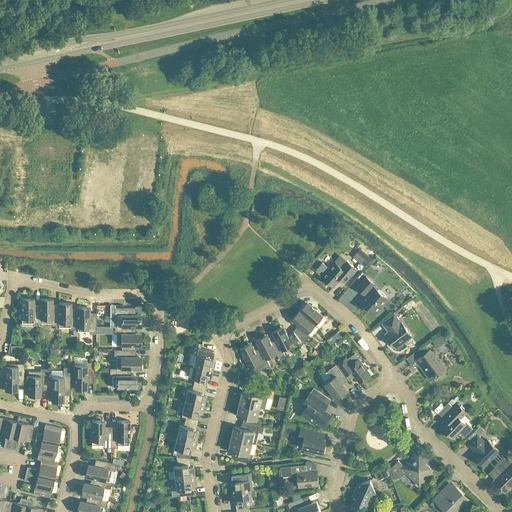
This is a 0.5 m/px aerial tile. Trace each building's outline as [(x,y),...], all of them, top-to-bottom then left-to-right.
[(0,197),(4,198),(5,180),(10,180),(11,156),(0,155),(0,197)] [(344,283),(356,270),(346,261),(345,263),(340,258),(336,263),(335,262),(329,269),(322,262),(315,271),(333,286),(340,279),(344,283)] [(363,258),(359,263),(365,268),(369,263),(363,258)] [(389,300),(373,286),(375,285),(366,277),(356,288),(365,295),(358,303),(368,312),(370,310),(375,315),(389,300)] [(40,307),(34,307),(34,299),(21,298),(21,319),(21,323),(33,323),(33,326),(40,326),(40,323),(40,307)] [(59,307),(58,307),(53,307),(53,299),(40,299),(40,307),(40,323),(52,323),(52,326),(55,326),(55,330),(58,330),(58,327),(59,307)] [(323,316),(307,302),(299,311),(315,325),(323,316)] [(77,330),(77,311),(71,311),(71,303),(58,303),(58,307),(59,307),(58,327),(70,327),(70,330),(77,330)] [(96,327),(96,313),(90,313),(90,307),(77,307),(77,311),(77,330),(77,332),(89,332),(89,334),(96,334),(96,327)] [(141,328),(141,315),(135,315),(135,308),(114,308),(114,315),(117,315),(117,327),(133,327),(141,328)] [(308,334),(315,325),(299,311),(291,320),(299,327),(294,332),(303,344),(310,336),(308,334)] [(411,336),(401,323),(400,323),(394,315),(383,323),(389,332),(385,335),(394,347),(400,342),(403,343),(411,336)] [(303,344),(294,332),(288,336),(283,326),(272,332),(277,341),(283,351),(291,347),(293,352),(299,348),(304,354),(309,351),(303,344)] [(141,346),(141,333),(133,333),(133,327),(117,327),(114,327),(114,334),(117,334),(117,346),(141,346)] [(330,345),(341,337),(338,332),(327,340),(330,345)] [(443,334),(438,337),(442,343),(446,339),(443,334)] [(283,351),(277,341),(272,344),(267,335),(256,340),(261,350),(266,359),(276,354),(280,360),(286,357),(283,351)] [(270,366),(266,359),(261,350),(256,352),(251,343),(240,349),(250,368),(254,366),(257,372),(270,366)] [(212,361),(214,352),(194,347),(193,353),(196,354),(193,366),(212,370),(215,361),(212,361)] [(444,370),(429,350),(424,354),(420,348),(406,358),(412,367),(420,366),(430,380),(444,370)] [(141,369),(141,357),(135,357),(135,350),(114,350),(114,357),(116,357),(116,368),(129,369),(141,369)] [(94,383),(94,362),(94,358),(89,358),(89,362),(86,362),(86,365),(74,365),(74,369),(74,390),(87,390),(87,383),(94,383)] [(371,375),(359,359),(351,364),(346,358),(337,364),(346,376),(351,372),(359,383),(371,375)] [(24,385),(24,364),(17,364),(17,366),(5,366),(5,391),(17,391),(17,385),(24,385)] [(347,391),(340,381),(345,378),(335,365),(327,371),(332,378),(325,384),(337,399),(347,391)] [(210,379),(212,370),(193,366),(190,378),(194,379),(193,384),(206,387),(208,378),(210,379)] [(70,395),(70,374),(70,368),(63,368),(63,377),(51,377),(51,402),(64,402),(64,395),(70,395)] [(137,388),(137,375),(129,375),(129,369),(116,368),(110,368),(110,376),(112,376),(112,388),(137,388)] [(47,390),(47,369),(40,369),(40,372),(28,372),(28,396),(41,396),(41,390),(47,390)] [(204,396),(206,387),(193,384),(192,390),(188,389),(185,401),(204,406),(206,397),(204,396)] [(259,408),(265,409),(267,397),(266,397),(267,391),(255,388),(253,394),(243,391),(240,403),(259,408)] [(313,388),(305,400),(309,403),(301,415),(315,424),(316,422),(323,426),(331,415),(320,408),(328,397),(313,388)] [(202,415),(204,406),(185,401),(181,417),(185,418),(185,420),(197,423),(199,414),(202,415)] [(257,420),(259,408),(240,403),(237,415),(248,418),(246,423),(259,426),(260,420),(257,420)] [(466,424),(460,419),(466,413),(457,404),(446,414),(451,419),(442,428),(452,438),(458,432),(464,437),(472,429),(467,423),(466,424)] [(10,449),(16,421),(0,417),(0,435),(6,436),(3,448),(10,449)] [(195,432),(197,423),(185,420),(183,426),(179,425),(177,437),(196,441),(198,432),(195,432)] [(30,442),(34,425),(16,421),(10,449),(16,451),(19,439),(30,442)] [(110,448),(110,427),(104,427),(104,421),(91,421),(91,441),(91,445),(103,445),(103,448),(108,448),(110,448)] [(129,445),(129,421),(117,421),(117,427),(110,427),(110,448),(110,452),(113,452),(113,448),(117,448),(117,445),(129,445)] [(264,427),(259,426),(246,423),(245,429),(234,426),(232,438),(251,443),(256,444),(259,432),(262,433),(264,427)] [(58,445),(61,428),(45,424),(42,435),(37,434),(35,440),(58,445)] [(498,451),(487,440),(485,442),(478,436),(483,432),(479,427),(468,438),(471,440),(468,444),(476,452),(472,455),(484,466),(498,451)] [(323,452),(326,440),(324,440),(325,434),(301,428),(298,439),(304,440),(301,453),(316,456),(317,451),(323,452)] [(194,450),(196,441),(177,437),(174,449),(173,453),(173,454),(176,455),(176,458),(189,458),(191,450),(194,450)] [(248,455),(251,443),(232,438),(229,450),(240,453),(238,458),(247,460),(251,460),(252,455),(248,455)] [(54,462),(58,445),(35,440),(34,447),(39,448),(37,459),(41,460),(54,462)] [(433,471),(425,463),(427,460),(419,451),(409,461),(409,462),(404,467),(398,461),(390,468),(395,479),(401,476),(406,472),(408,474),(411,474),(415,479),(415,484),(417,487),(420,487),(422,484),(422,481),(433,471)] [(511,454),(506,459),(504,458),(495,466),(502,472),(493,481),(505,493),(511,486),(511,485),(511,454)] [(194,476),(193,467),(190,467),(189,458),(176,458),(177,466),(173,466),(174,471),(168,472),(169,479),(175,479),(194,476)] [(115,467),(116,464),(112,463),(95,459),(94,466),(88,464),(85,477),(93,479),(109,482),(112,471),(114,471),(115,467)] [(54,480),(58,463),(54,462),(41,460),(39,470),(27,467),(25,474),(54,480)] [(319,485),(317,470),(307,471),(307,465),(281,468),(281,469),(279,470),(279,474),(281,473),(281,475),(283,477),(291,476),(294,481),(298,481),(299,487),(319,485)] [(388,476),(385,468),(374,472),(377,480),(388,476)] [(248,471),(231,473),(233,484),(230,485),(231,494),(253,491),(253,490),(251,479),(252,478),(252,473),(248,473),(248,471)] [(50,497),(54,480),(25,474),(24,480),(36,483),(33,494),(50,497)] [(194,495),(193,485),(196,485),(194,476),(175,479),(176,491),(179,490),(180,496),(194,495)] [(110,489),(112,482),(109,482),(93,479),(92,484),(84,483),(81,495),(89,497),(105,500),(107,489),(110,489)] [(376,495),(375,492),(370,480),(358,484),(359,489),(358,489),(356,493),(357,495),(352,496),(357,509),(369,504),(373,503),(376,495)] [(0,511),(6,511),(9,501),(0,499),(0,492),(1,487),(0,487),(0,511)] [(450,511),(453,511),(465,500),(461,496),(463,494),(457,489),(456,491),(455,490),(446,499),(440,493),(430,504),(438,511),(443,511),(447,508),(450,511)] [(252,503),(252,497),(256,496),(256,490),(253,490),(253,491),(231,494),(232,503),(235,503),(236,511),(249,510),(248,504),(252,503)] [(106,507),(107,500),(105,500),(89,497),(88,503),(79,501),(76,511),(102,511),(103,507),(106,507)] [(24,511),(27,499),(20,498),(19,504),(9,501),(6,511),(24,511)] [(320,511),(316,501),(304,506),(301,498),(288,503),(291,511),(320,511)] [(42,511),(43,509),(32,507),(34,501),(27,499),(24,511),(42,511)]
